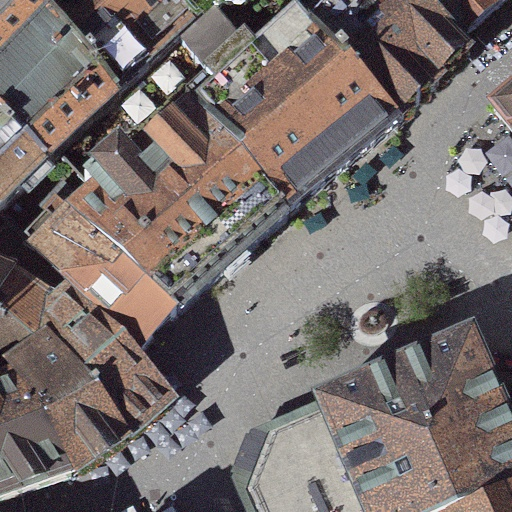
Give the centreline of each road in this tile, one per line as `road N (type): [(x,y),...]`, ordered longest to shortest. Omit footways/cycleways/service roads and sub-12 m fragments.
road 1 (residential): [(431,215),(285,324),(212,440),(170,486),(182,511)]
road 2 (residential): [(511,65),(468,102),(431,215)]
